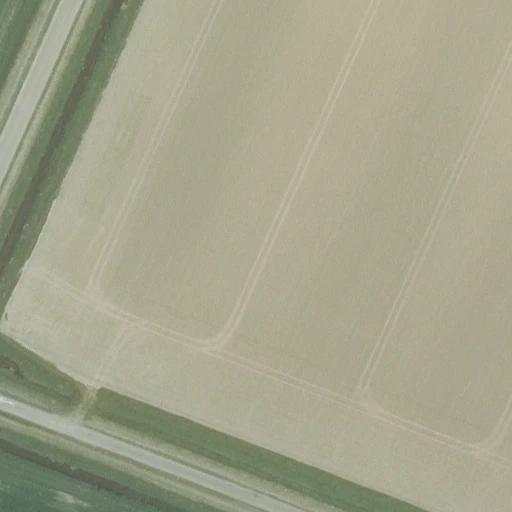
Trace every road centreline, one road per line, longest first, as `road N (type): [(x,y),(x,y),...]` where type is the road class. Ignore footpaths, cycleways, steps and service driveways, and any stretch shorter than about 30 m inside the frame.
road 1 (unclassified): [(278,511),(0,405)]
road 2 (unclassified): [(0,160),(71,0)]
